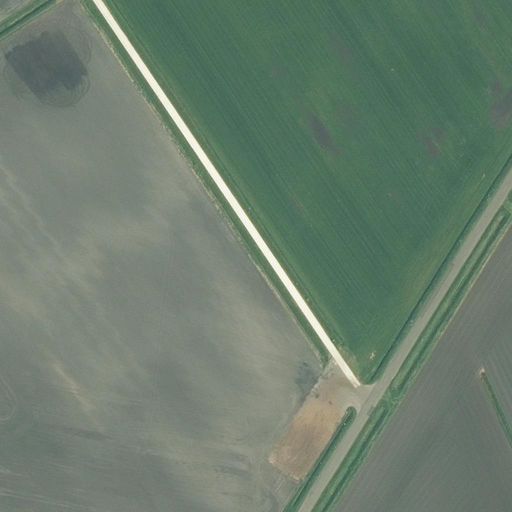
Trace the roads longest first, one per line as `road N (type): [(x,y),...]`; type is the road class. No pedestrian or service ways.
road 1 (unclassified): [(369,405),(96,0)]
road 2 (tertiary): [(369,405),(511,177)]
road 3 (tertiary): [(303,511),(369,405)]
